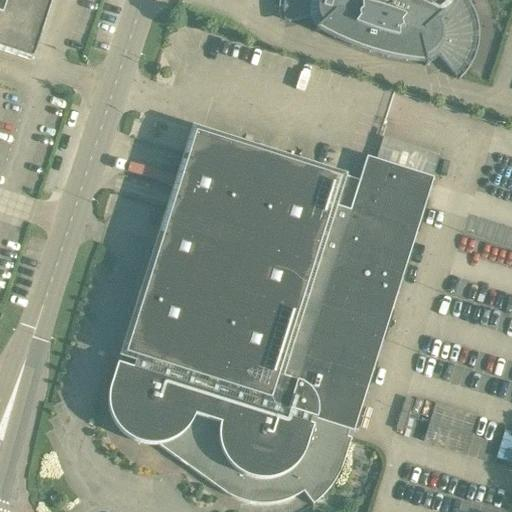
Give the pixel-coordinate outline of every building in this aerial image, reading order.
[(0,0),(0,50),(32,61),(51,0),(0,0)] [(283,0),(283,1),(282,8),(282,16),(284,23),(309,18),(312,25),(316,30),(314,31),(315,33),(317,31),(325,35),(334,40),(342,44),(351,47),(360,50),(369,53),(378,56),(387,58),(396,60),(406,62),(415,63),(424,64),(425,67),(426,66),(426,64),(432,62),(438,58),(456,77),(462,71),(466,66),(469,59),(472,52),(474,45),(475,38),(474,30),(474,25),(473,23),(471,16),(468,10),(461,0),(283,0)] [(118,364),(109,391),(107,402),(108,413),(112,423),(118,432),(126,440),(136,444),(147,447),(158,446),(225,494),(231,498),(237,500),(243,502),(249,504),(256,505),(262,505),(269,505),(275,504),(282,503),(288,501),(294,498),(299,495),(303,492),(312,505),(318,500),(323,496),(328,491),(332,486),(335,480),(339,474),(341,468),(343,462),(433,179),(366,158),(359,181),(191,128),(119,358),(134,363),(132,369),(118,364)] [(465,454),(475,416),(434,404),(423,442),(465,454)] [(511,463),(511,432),(505,431),(496,459),(511,463)]
